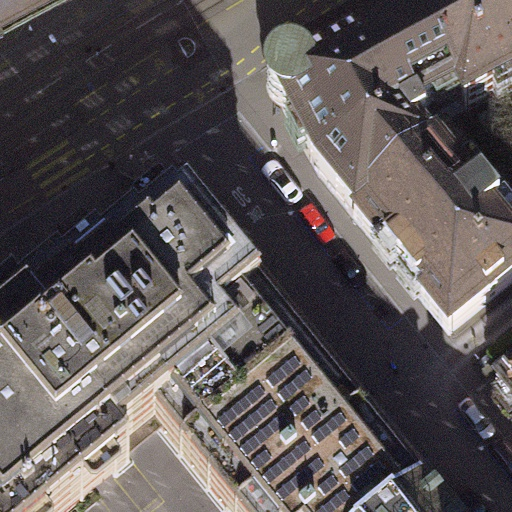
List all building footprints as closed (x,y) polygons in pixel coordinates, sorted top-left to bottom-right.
[(511,89),(511,0),(437,0),(414,13),(459,97),(467,113),(511,89)] [(459,97),(414,13),(299,73),(292,71),(285,71),(278,74),(272,79),(269,86),(268,94),(269,101),(273,107),(279,112),(286,115),(319,177),(354,220),(430,158),(404,126),(459,97)] [(430,158),(354,220),(450,336),(511,285),(511,231),(443,148),(430,158)] [(42,356),(121,453),(156,424),(228,511),(402,511),(423,495),(398,465),(373,434),(188,209),(179,217),(174,211),(140,239),(136,233),(102,261),(97,254),(64,282),(59,276),(20,308),(52,347),(42,356)] [(0,511),(70,511),(130,462),(121,453),(42,356),(52,347),(20,308),(13,299),(0,309),(0,511)] [(511,382),(497,395),(511,413),(511,382)] [(402,511),(437,511),(423,494),(423,495),(402,511)]
